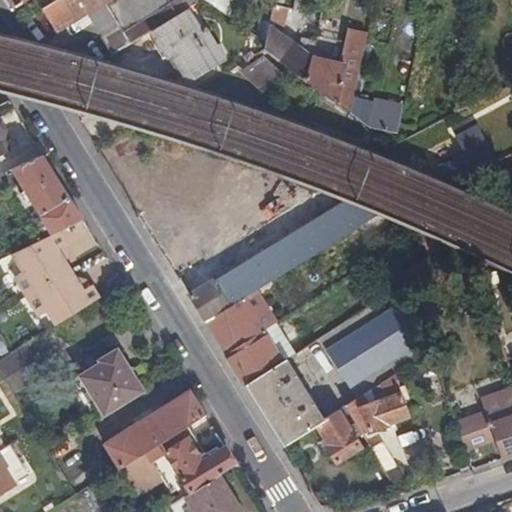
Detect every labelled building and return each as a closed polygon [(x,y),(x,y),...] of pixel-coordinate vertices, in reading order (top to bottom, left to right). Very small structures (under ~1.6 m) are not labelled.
[(5,0),(12,11),(30,0),(5,0)] [(58,0),(46,8),(59,29),(69,24),(74,30),(93,19),(99,16),(109,32),(103,35),(102,36),(114,54),(146,34),(153,30),(186,10),(197,3),(197,0),(179,0),(171,5),(167,0),(58,0)] [(204,0),(231,19),(235,0),(204,0)] [(309,80),(314,56),(283,34),(290,6),(285,5),(286,0),(278,0),(268,45),(267,50),(309,80)] [(177,53),(193,81),(223,63),(208,33),(201,36),(186,10),(153,30),(170,58),(177,53)] [(93,19),(103,35),(109,32),(99,16),(93,19)] [(341,63),(314,56),(309,80),(332,97),(351,113),(369,34),(350,29),(341,63)] [(163,62),(170,58),(153,30),(146,34),(163,62)] [(170,58),(185,83),(188,84),(193,81),(177,53),(170,58)] [(372,129),(396,135),(400,115),(376,109),(372,129)] [(0,116),(0,156),(8,153),(1,140),(5,138),(5,135),(8,133),(8,129),(1,117),(0,116)] [(453,179),(455,180),(494,161),(485,145),(445,163),(453,179)] [(420,153),(416,164),(453,179),(445,163),(420,153)] [(58,231),(84,219),(45,155),(12,170),(20,183),(53,234),(58,231)] [(9,189),(20,183),(12,170),(1,175),(7,185),(9,189)] [(225,274),(189,295),(205,321),(256,290),(365,222),(354,204),(352,203),(229,279),(225,274)] [(235,209),(221,217),(232,234),(246,226),(235,209)] [(221,217),(163,253),(173,269),(232,234),(221,217)] [(67,245),(58,231),(53,234),(10,254),(20,273),(12,278),(36,317),(45,312),(53,326),(99,298),(92,286),(83,291),(75,278),(65,262),(58,249),(67,245)] [(71,251),(67,245),(58,249),(65,262),(71,251)] [(83,291),(92,286),(87,279),(75,278),(83,291)] [(435,352),(411,280),(320,339),(359,399),(397,376),(435,352)] [(256,290),(205,321),(225,354),(262,330),(276,322),(256,290)] [(262,330),(225,354),(246,387),(285,362),(296,354),(285,337),(272,345),(262,330)] [(30,344),(0,362),(0,369),(14,392),(47,371),(30,344)] [(89,425),(146,390),(118,346),(101,357),(103,362),(70,382),(86,407),(81,410),(89,425)] [(246,387),(283,446),(317,425),(324,421),(285,362),(246,387)] [(397,376),(359,399),(347,407),(365,435),(390,426),(390,422),(412,413),(397,376)] [(496,439),(502,459),(511,455),(511,388),(483,398),(487,410),(458,420),(467,449),(496,439)] [(183,428),(205,415),(190,390),(103,444),(119,469),(146,452),(160,443),(169,437),(183,428)] [(359,441),(365,437),(365,435),(347,407),(324,421),(317,425),(331,444),(328,446),(338,462),(361,446),(359,441)] [(190,440),(191,442),(214,428),(205,415),(183,428),(190,440)] [(0,449),(12,442),(0,423),(0,449)] [(190,440),(183,428),(169,437),(160,443),(167,454),(190,440)] [(220,476),(237,465),(225,447),(203,461),(191,442),(190,440),(167,454),(192,493),(220,476)] [(167,454),(160,443),(146,452),(152,463),(167,454)] [(167,454),(152,463),(177,502),(185,497),(192,493),(167,454)] [(0,455),(0,494),(18,483),(0,455)] [(241,511),(220,476),(192,493),(185,497),(194,511),(241,511)] [(96,483),(88,488),(95,511),(108,511),(109,511),(98,482),(96,483)]
